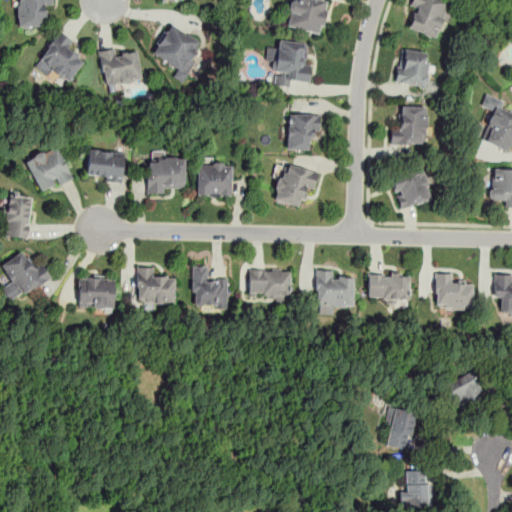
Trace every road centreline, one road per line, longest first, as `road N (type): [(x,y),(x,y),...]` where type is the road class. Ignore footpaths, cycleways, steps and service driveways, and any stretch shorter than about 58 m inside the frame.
road 1 (residential): [(511,239),(100,228)]
road 2 (residential): [(375,0),(358,74),(353,234)]
